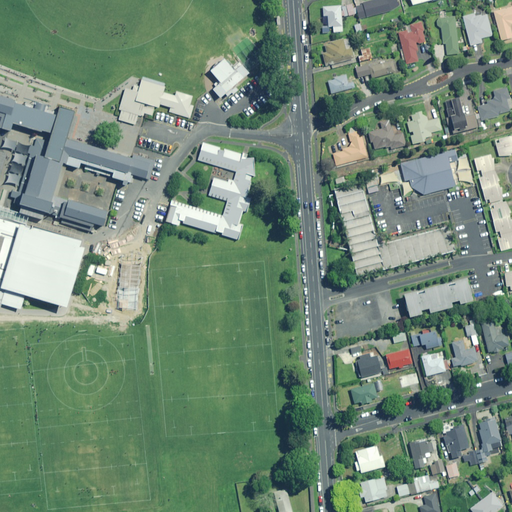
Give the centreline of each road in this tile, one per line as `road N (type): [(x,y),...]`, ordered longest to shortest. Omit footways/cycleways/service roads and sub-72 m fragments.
road 1 (residential): [(302,124),(511,60)]
road 2 (residential): [(315,302),(511,255)]
road 3 (residential): [(324,430),(511,384)]
road 4 (secondary): [(302,124),(315,302)]
road 5 (secondary): [(315,302),(324,430)]
road 6 (secondary): [(293,0),(302,124)]
